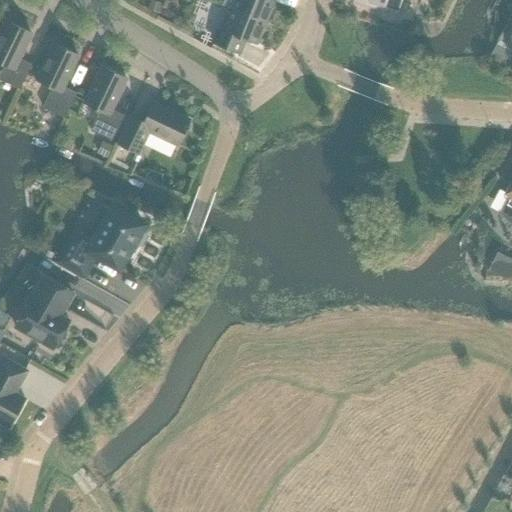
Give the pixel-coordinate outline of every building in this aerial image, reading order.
[(163,4),(151,0),(148,10),(160,14),(163,4)] [(224,0),(223,5),(231,9),(265,23),(274,1),(271,0),(224,0)] [(355,0),(354,3),(376,9),(377,6),(397,12),(400,0),(355,0)] [(265,23),(231,9),(223,30),(218,28),(212,43),(240,54),(246,39),(257,44),(265,23)] [(31,33),(7,21),(0,35),(0,62),(5,65),(0,74),(0,80),(20,90),(32,64),(19,58),(31,33)] [(63,87),(78,56),(54,44),(37,80),(52,88),(43,108),(65,118),(77,93),(63,87)] [(492,53),(505,60),(510,51),(497,44),(492,53)] [(126,78),(102,67),(85,103),(100,110),(91,131),(112,141),(124,115),(111,109),(126,78)] [(190,121),(153,104),(144,123),(130,116),(117,143),(139,154),(150,132),(178,145),(186,128),(187,129),(189,126),(187,126),(190,121)] [(113,147),(102,142),(97,154),(108,158),(113,147)] [(511,166),(499,179),(500,180),(503,177),(511,182),(506,193),(510,195),(501,213),(500,214),(511,225),(511,166)] [(112,207),(94,239),(78,230),(60,261),(84,275),(95,254),(119,268),(133,243),(137,246),(142,244),(146,237),(145,232),(141,229),(144,225),(135,220),(134,215),(126,211),(121,212),(112,207)] [(511,278),(511,259),(497,252),(488,270),(510,282),(511,278)] [(31,299),(30,299),(15,326),(54,349),(69,321),(59,315),(72,292),(44,276),(31,299)] [(3,358),(0,362),(0,421),(9,427),(25,399),(14,393),(26,371),(3,358)]
